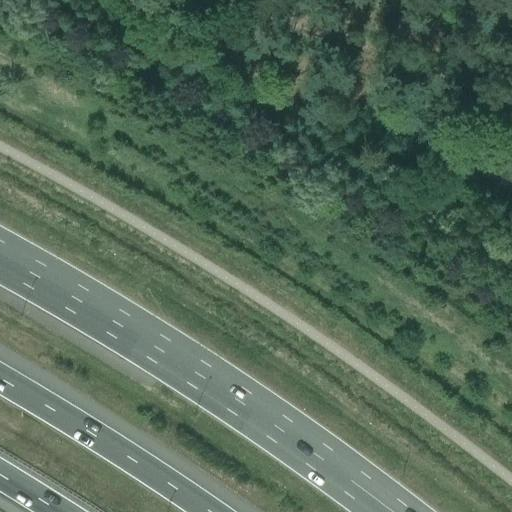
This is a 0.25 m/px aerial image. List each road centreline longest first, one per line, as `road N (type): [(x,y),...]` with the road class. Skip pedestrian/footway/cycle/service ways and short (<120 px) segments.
road 1 (trunk): [(345,482),(189,373),(0,259)]
road 2 (unclassified): [(222,0),(511,91)]
road 3 (motorway): [(204,511),(0,384)]
